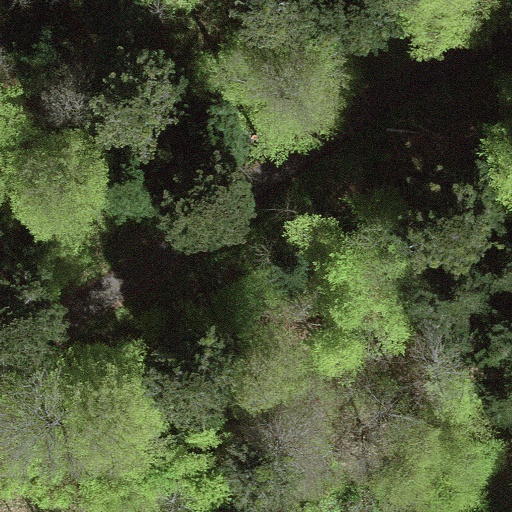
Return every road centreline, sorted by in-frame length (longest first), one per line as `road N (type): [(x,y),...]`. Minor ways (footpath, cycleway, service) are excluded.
road 1 (unclassified): [(0,359),(214,221),(375,93),(511,28)]
road 2 (motorway): [(21,0),(300,511)]
